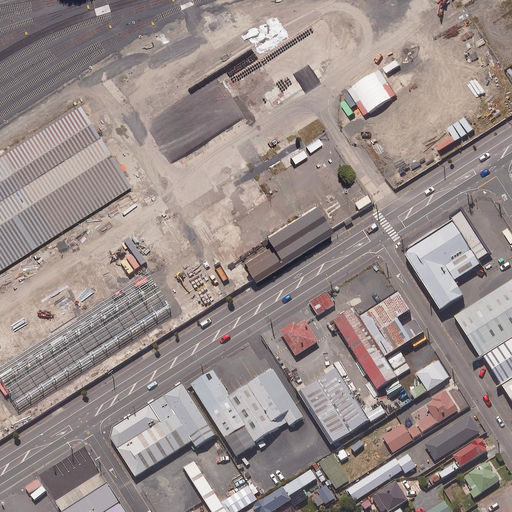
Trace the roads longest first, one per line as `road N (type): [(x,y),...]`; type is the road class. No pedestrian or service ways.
road 1 (tertiary): [(378,236),(85,422)]
road 2 (unclassified): [(378,236),(511,449)]
road 3 (tertiary): [(489,165),(378,236)]
